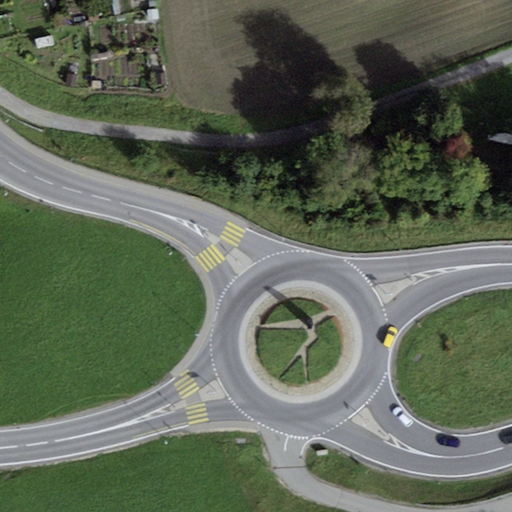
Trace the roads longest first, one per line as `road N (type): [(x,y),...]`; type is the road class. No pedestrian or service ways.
road 1 (unclassified): [(270,284),(191,224),(58,187),(0,155)]
road 2 (secondary): [(0,448),(117,428),(243,374)]
road 3 (track): [(511,161),(309,132)]
road 4 (secondary): [(337,396),(415,451),(462,458),(511,443)]
road 5 (track): [(289,405),(285,445),(293,474),(322,493),(391,511)]
road 6 (secondary): [(511,265),(442,272),(354,304)]
